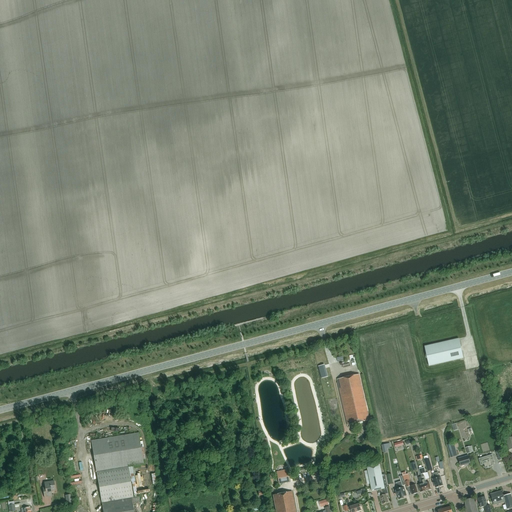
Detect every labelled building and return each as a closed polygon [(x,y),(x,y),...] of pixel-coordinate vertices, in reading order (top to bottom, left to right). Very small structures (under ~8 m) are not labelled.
[(463,358),(459,339),(425,346),(429,366),(463,358)] [(367,416),(369,415),(359,374),(337,379),(348,425),(369,420),(367,416)] [(101,501),(133,496),(128,466),(144,464),(139,433),(91,441),(101,501)] [(389,447),(392,446),(391,442),(383,444),(384,452),(390,451),(389,447)] [(454,443),(447,445),(450,455),(457,453),(456,450),(454,443)] [(471,463),(468,455),(459,458),(461,466),(471,463)] [(491,464),(495,463),(492,455),(479,459),(481,465),(484,464),(486,469),(492,467),(491,464)] [(429,459),(424,460),(428,471),(433,470),(429,459)] [(367,466),(368,470),(365,471),(367,484),(371,484),(372,491),(379,490),(381,496),(380,496),(381,501),(382,501),(383,504),(389,502),(386,494),(388,494),(387,487),(388,487),(385,474),(382,475),(380,464),(367,466)] [(427,483),(424,476),(423,474),(426,473),(424,468),(419,469),(422,477),(426,491),(426,490),(431,489),(431,488),(430,486),(429,482),(427,483)] [(279,484),(290,482),(287,469),(276,472),(279,484)] [(439,487),(443,485),(441,477),(439,477),(438,472),(435,473),(439,487)] [(273,473),(266,474),(267,479),(268,479),(268,485),(277,484),(276,479),(272,480),(272,479),(274,478),(273,473)] [(398,489),(396,490),(398,496),(399,499),(404,498),(403,496),(406,495),(404,487),(403,487),(403,486),(406,485),(405,482),(403,476),(400,477),(401,481),(396,483),(398,489)] [(408,481),(405,482),(406,485),(407,487),(409,487),(410,489),(411,490),(412,494),(413,493),(414,494),(418,493),(415,484),(411,486),(410,480),(408,481)] [(43,487),(44,497),(52,496),(51,491),(56,490),(54,481),(44,482),(45,487),(43,487)] [(507,509),(511,507),(511,499),(510,493),(503,496),(502,491),(491,494),(494,504),(505,501),(507,509)] [(273,495),(276,511),(296,511),(292,492),(273,495)] [(133,496),(101,501),(103,511),(133,511),(132,504),(140,503),(139,497),(134,498),(133,496)] [(491,511),(490,505),(487,505),(485,496),(478,498),(480,507),(484,506),(485,511),(491,511)] [(466,511),(478,511),(476,503),(475,503),(474,498),(465,500),(466,506),(465,506),(466,511)]
